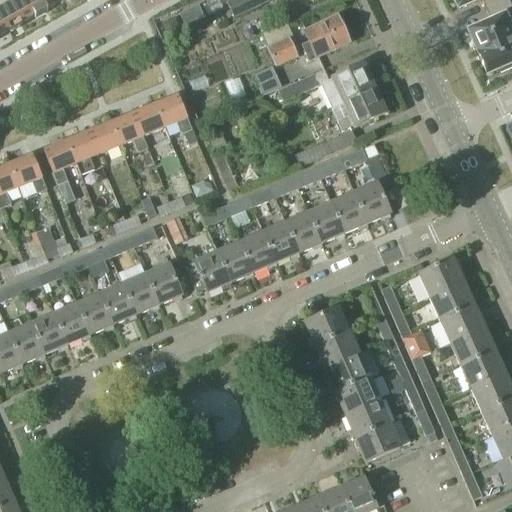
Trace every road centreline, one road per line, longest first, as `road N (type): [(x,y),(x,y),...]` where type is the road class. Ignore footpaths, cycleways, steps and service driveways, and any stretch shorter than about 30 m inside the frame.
road 1 (residential): [(256,312),(67,397),(59,432),(94,511)]
road 2 (residential): [(200,511),(285,478),(304,455),(306,429),(256,312)]
road 3 (residential): [(489,211),(256,312)]
road 4 (residential): [(0,84),(148,0)]
road 5 (tertiary): [(451,128),(392,0)]
